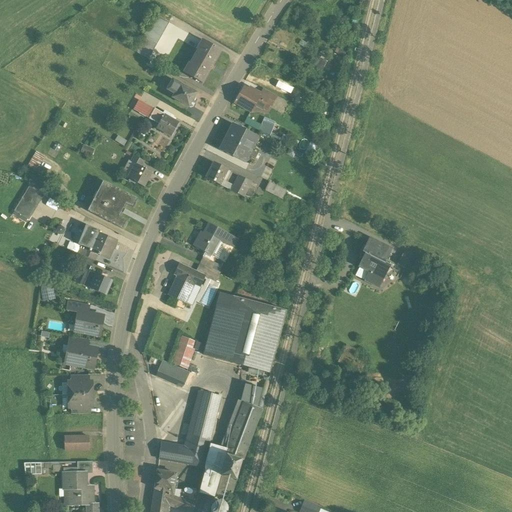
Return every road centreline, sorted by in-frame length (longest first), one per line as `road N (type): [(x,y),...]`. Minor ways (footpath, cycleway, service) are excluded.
road 1 (tertiary): [(117,511),(115,376),(142,256),(283,0)]
road 2 (residential): [(382,0),(253,511)]
